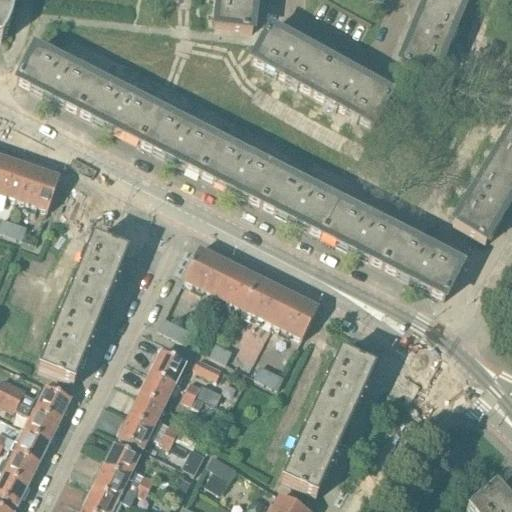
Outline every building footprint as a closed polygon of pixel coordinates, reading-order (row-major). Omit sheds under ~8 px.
[(0,0),(0,47),(5,39),(10,25),(12,10),(12,3),(12,0),(0,0)] [(216,0),(213,33),(251,37),(254,8),(255,8),(255,0),(216,0)] [(426,0),(424,5),(459,20),(467,0),(426,0)] [(433,84),(459,20),(424,5),(413,32),(408,42),(409,42),(398,69),(433,84)] [(250,67),(310,101),(329,67),(304,53),(294,47),(294,48),(268,34),(250,67)] [(77,119),(94,85),(33,54),(15,88),(41,101),(41,102),(51,107),(51,106),(77,119)] [(354,81),(329,67),(310,101),(371,134),(389,100),(364,86),(354,80),(354,81)] [(94,85),(77,119),(102,132),(102,133),(112,138),(112,137),(138,150),(155,116),(94,85)] [(155,116),(138,150),(163,163),(163,164),(173,169),(173,168),(199,181),(216,147),(155,116)] [(511,129),(487,170),(511,185),(511,129)] [(216,147),(199,181),(224,194),(224,195),(234,200),(234,199),(260,212),(277,178),(216,147)] [(0,163),(0,207),(4,209),(6,204),(15,207),(26,172),(0,163)] [(511,202),(511,185),(487,170),(452,229),(484,249),(499,224),(500,224),(506,215),(505,214),(511,202)] [(26,172),(15,207),(24,210),(22,215),(33,219),(35,214),(46,218),(58,184),(56,183),(26,172)] [(277,178),(260,212),(285,225),(285,226),(295,231),(295,230),(321,243),(338,209),(277,178)] [(338,209),(321,243),(346,256),(346,257),(356,262),(356,261),(381,274),(399,240),(338,209)] [(1,224),(0,226),(0,238),(4,240),(9,227),(1,224)] [(9,227),(4,240),(13,243),(17,230),(9,227)] [(17,230),(13,243),(22,246),(26,233),(17,230)] [(406,287),(417,293),(417,292),(443,305),(460,271),(399,240),(381,274),(407,287),(406,287)] [(91,244),(64,310),(99,325),(110,297),(113,298),(117,288),(115,287),(126,259),(91,244)] [(181,287),(212,302),(228,269),(199,255),(199,256),(197,255),(181,287)] [(212,302),(241,317),(257,284),(228,269),(212,302)] [(257,284),(241,317),(270,331),(287,299),(257,284)] [(287,299),(270,331),(300,346),(316,314),(315,313),(287,299)] [(99,325),(64,310),(37,376),(72,390),(84,362),(86,363),(90,353),(88,352),(99,325)] [(157,336),(165,340),(170,328),(163,324),(157,336)] [(165,340),(172,344),(178,332),(170,328),(165,340)] [(178,332),(172,344),(180,347),(186,336),(178,332)] [(214,350),(208,361),(216,366),(222,354),(214,350)] [(222,354),(216,366),(225,370),(230,358),(222,354)] [(154,370),(149,380),(174,392),(177,394),(182,385),(179,383),(185,370),(160,358),(158,361),(156,360),(151,369),(154,370)] [(339,359),(309,424),(344,439),(356,412),(358,414),(363,403),(361,402),(373,374),(339,359)] [(197,365),(192,376),(215,387),(220,376),(220,375),(197,364),(197,365)] [(259,372),(253,384),(261,388),(266,376),(259,372)] [(266,376),(261,388),(269,392),(274,380),(266,376)] [(149,380),(138,401),(164,413),(170,400),(174,402),(177,394),(174,392),(149,380)] [(274,380),(269,392),(276,395),(282,383),(274,380)] [(1,385),(0,387),(0,397),(58,427),(63,417),(65,418),(70,409),(68,408),(69,405),(44,393),(43,394),(41,392),(34,405),(23,399),(25,396),(1,385)] [(189,388),(185,397),(194,402),(199,393),(189,388)] [(23,435),(48,448),(58,427),(0,397),(0,412),(13,419),(15,416),(28,423),(23,435)] [(185,397),(180,406),(190,411),(194,402),(185,397)] [(138,401),(128,422),(153,434),(164,439),(168,430),(158,425),(164,413),(138,401)] [(121,431),(116,440),(118,441),(117,444),(142,456),(149,443),(159,449),(163,441),(164,439),(153,434),(128,422),(123,432),(121,431)] [(344,439),(309,424),(280,488),(314,504),(327,477),(329,478),(334,467),(332,466),(344,439)] [(164,439),(163,441),(173,445),(193,455),(198,445),(168,430),(164,439)] [(0,439),(0,451),(2,452),(12,457),(37,469),(48,448),(23,435),(20,434),(13,447),(0,439)] [(159,449),(159,450),(168,454),(173,445),(163,441),(159,449)] [(103,472),(149,495),(153,486),(142,481),(132,476),(139,464),(113,451),(112,454),(110,453),(105,462),(107,463),(103,472)] [(1,478),(27,491),(37,469),(12,457),(9,463),(9,462),(2,465),(0,469),(0,476),(2,477),(1,478)] [(211,462),(204,474),(212,478),(219,467),(211,462)] [(219,467),(212,478),(220,483),(227,471),(219,467)] [(227,471),(220,483),(228,488),(235,476),(227,471)] [(92,493),(121,507),(120,508),(128,511),(134,501),(144,505),(149,495),(103,472),(92,493)] [(0,504),(14,511),(15,511),(21,502),(23,503),(28,494),(25,493),(27,491),(1,478),(0,480),(0,504)] [(511,511),(493,492),(470,511),(511,511)] [(83,511),(118,511),(120,508),(121,507),(92,493),(83,511)] [(295,511),(277,501),(271,511),(268,508),(265,511),(295,511)]
